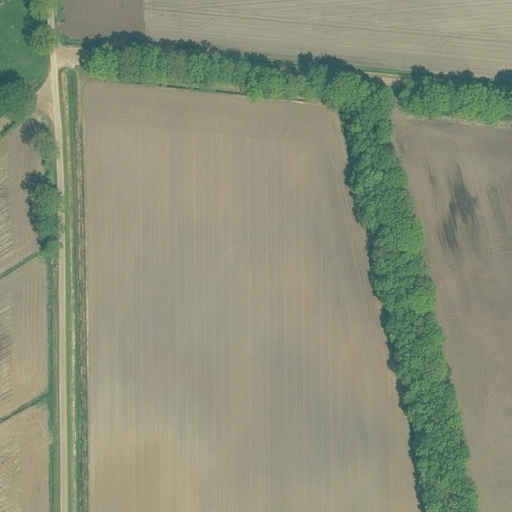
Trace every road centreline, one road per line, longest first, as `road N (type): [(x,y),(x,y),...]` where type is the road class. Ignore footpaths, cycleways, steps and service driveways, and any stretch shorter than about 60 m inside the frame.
road 1 (unclassified): [(63,511),(50,0)]
road 2 (track): [(511,93),(54,54)]
